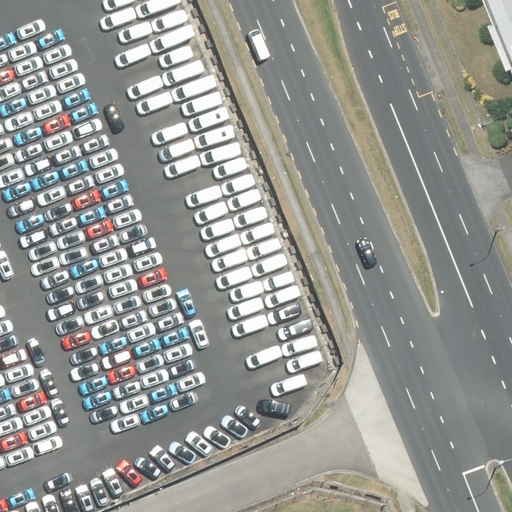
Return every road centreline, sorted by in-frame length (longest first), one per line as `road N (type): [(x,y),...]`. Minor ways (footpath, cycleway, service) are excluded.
road 1 (primary): [(461,511),(251,0)]
road 2 (primary): [(373,0),(511,347)]
